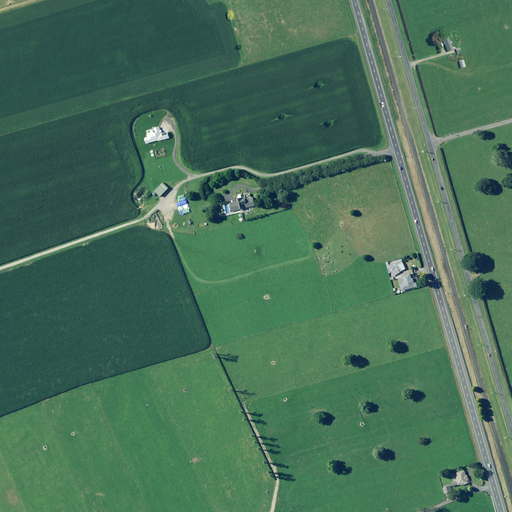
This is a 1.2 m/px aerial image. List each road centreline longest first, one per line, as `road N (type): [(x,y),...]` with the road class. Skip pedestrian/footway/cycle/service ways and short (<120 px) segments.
road 1 (primary): [(353,0),(500,511)]
road 2 (tertiary): [(388,0),(511,430)]
road 3 (track): [(397,151),(352,154),(269,177),(232,168),(186,181),(136,222),(0,269)]
